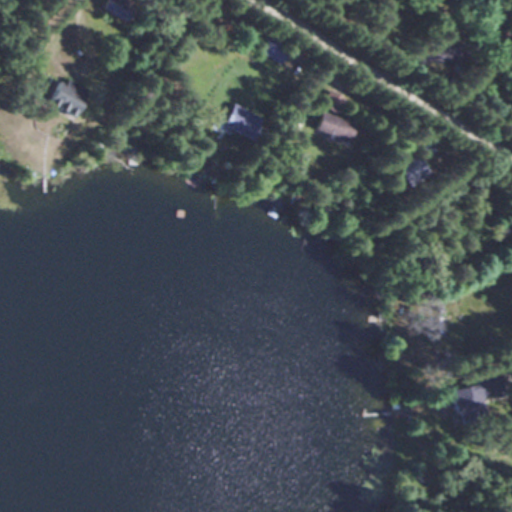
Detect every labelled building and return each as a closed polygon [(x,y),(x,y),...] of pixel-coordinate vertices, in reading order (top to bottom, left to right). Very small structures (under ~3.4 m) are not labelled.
[(120,22),(128,5),(117,0),(99,0),(95,10),(120,22)] [(276,63),(283,50),(260,38),(253,52),(276,63)] [(80,91),(49,76),(35,104),(66,119),(80,91)] [(251,119),(223,104),(212,124),(240,140),(251,119)] [(346,124),(315,113),(309,131),(340,142),(346,124)] [(424,176),(413,155),(389,168),(400,188),(424,176)] [(496,400),(490,370),(466,375),(467,384),(443,389),(447,409),(496,400)]
